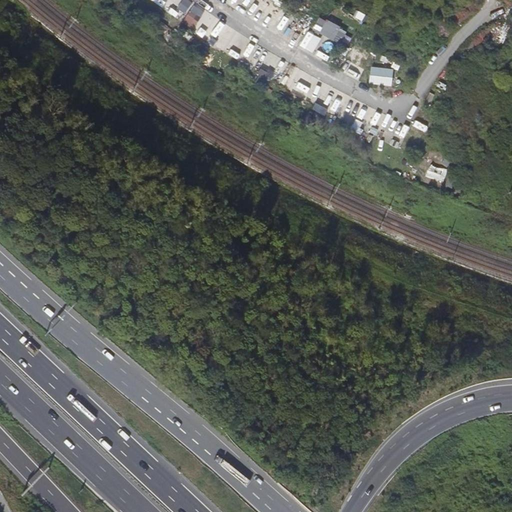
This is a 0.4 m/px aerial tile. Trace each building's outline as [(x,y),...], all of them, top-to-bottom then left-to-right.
[(195,4),(184,21),(195,28),(206,11),(195,4)] [(342,42),(348,28),(320,16),(314,30),(342,42)] [(260,50),(254,62),(266,67),(271,56),(260,50)] [(370,82),(393,85),(395,68),(372,65),(370,82)] [(255,81),(267,87),(274,73),(262,68),(255,81)]
